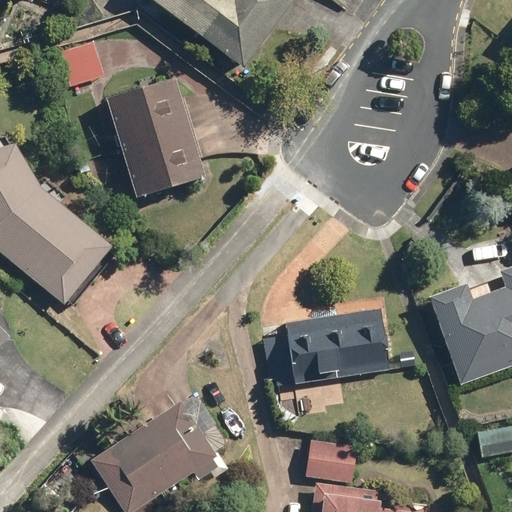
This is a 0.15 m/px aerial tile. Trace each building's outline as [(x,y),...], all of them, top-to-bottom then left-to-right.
[(144,0),(240,72),(295,0),(294,0),(144,0)] [(94,42),(57,53),(67,89),(105,79),(94,42)] [(175,79),(103,102),(134,202),(206,180),(175,79)] [(0,256),(62,310),(111,252),(37,189),(12,147),(0,149),(0,256)] [(462,282),(424,296),(458,386),(511,366),(511,263),(494,270),(500,286),(468,298),(462,282)] [(275,380),(276,388),(389,371),(380,308),(283,322),(285,335),(259,339),(265,381),(275,380)] [(0,347),(9,340),(0,330),(0,347)] [(190,390),(86,460),(120,511),(133,511),(189,475),(195,483),(222,464),(214,451),(226,443),(190,390)] [(422,398),(400,404),(407,426),(428,420),(422,398)] [(356,446),(308,439),(303,476),(351,483),(356,446)] [(381,491),(313,482),(309,511),(413,511),(379,507),(381,491)]
